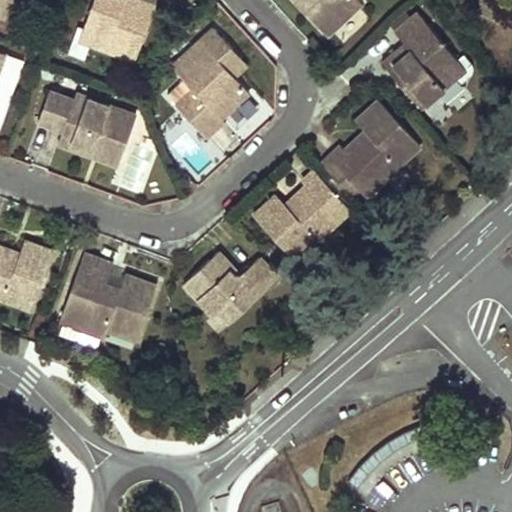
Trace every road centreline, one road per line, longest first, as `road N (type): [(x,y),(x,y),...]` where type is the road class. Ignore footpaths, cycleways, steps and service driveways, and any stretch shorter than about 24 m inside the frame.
road 1 (residential): [(0,167),(178,239),(299,148),(314,76),(243,0)]
road 2 (unclassified): [(511,190),(234,438),(183,468)]
road 3 (tertiary): [(0,371),(113,470)]
